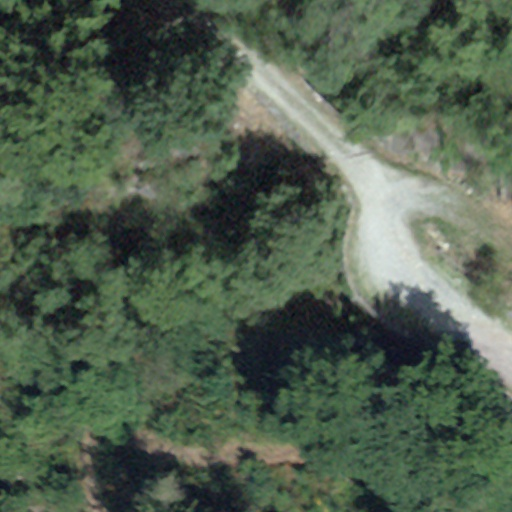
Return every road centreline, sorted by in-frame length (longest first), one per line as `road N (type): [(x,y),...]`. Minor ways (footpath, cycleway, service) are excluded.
road 1 (track): [(389,213),(207,0)]
road 2 (unclassified): [(511,370),(397,296),(377,273),(375,231),(389,213)]
road 3 (track): [(389,213),(407,202),(437,206),(511,250)]
